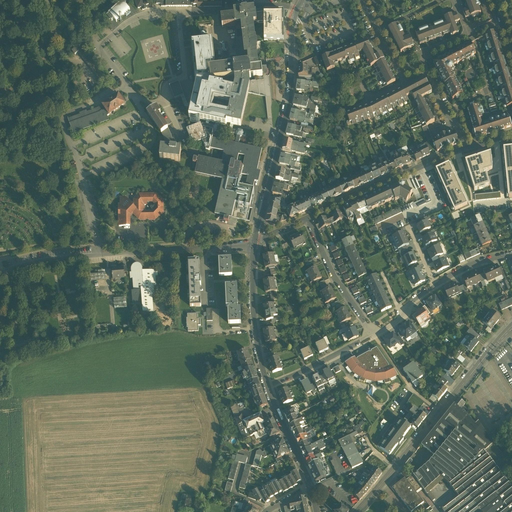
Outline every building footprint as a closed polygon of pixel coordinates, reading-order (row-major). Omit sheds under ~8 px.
[(134,0),(138,9),(141,8),(145,6),(149,5),(147,0),(134,0)] [(463,11),(465,18),(467,17),(467,18),(471,16),(481,13),(478,5),(481,5),(478,0),(466,0),(467,1),(466,2),(468,9),(464,10),(464,11),(463,11)] [(113,19),(113,18),(116,22),(125,15),(126,16),(131,12),(129,11),(130,10),(122,2),(107,16),(108,17),(108,18),(109,20),(110,19),(111,21),(112,21),(113,20),(113,19)] [(234,40),(236,57),(237,61),(237,66),(234,66),(233,64),(229,65),(215,66),(208,67),(210,82),(213,82),(217,82),(217,81),(223,81),(232,80),(235,79),(235,83),(235,85),(231,104),(229,112),(227,123),(231,124),(233,124),(241,126),(249,88),(250,85),(250,82),(249,78),(258,77),(258,72),(257,68),(258,68),(258,63),(256,52),(257,52),(256,39),(255,39),(253,23),(257,23),(255,14),(254,14),(254,9),(247,10),(247,9),(242,10),(242,11),(234,12),(235,16),(221,18),(222,21),(221,21),(222,27),(236,25),(236,30),(239,29),(240,39),(237,39),(234,40)] [(264,23),(264,40),(284,40),(284,11),(264,11),(264,13),(264,23)] [(257,23),(264,23),(264,13),(255,14),(257,23)] [(456,13),(451,15),(454,22),(459,21),(459,20),(460,20),(457,13),(456,14),(456,13)] [(458,32),(454,22),(451,15),(444,17),(444,18),(445,21),(442,22),(434,25),(430,26),(435,39),(450,33),(450,34),(452,34),(453,36),(456,34),(456,32),(458,32)] [(401,52),(407,49),(403,40),(406,39),(404,36),(403,33),(402,33),(403,32),(400,27),(398,23),(390,27),(391,30),(390,31),(394,41),(396,40),(400,48),(399,49),(401,52)] [(420,44),(435,39),(430,26),(427,27),(419,30),(415,32),(420,44)] [(485,45),(486,48),(499,44),(495,31),(492,33),(488,35),(488,34),(485,36),(487,44),(485,45)] [(409,34),(404,36),(406,39),(403,40),(407,49),(411,48),(410,46),(413,45),(409,34)] [(226,126),(227,123),(229,112),(221,110),(212,108),(214,100),(223,102),(231,104),(235,85),(235,83),(235,79),(232,80),(232,82),(223,83),(223,81),(217,81),(217,82),(213,82),(210,82),(208,67),(215,66),(212,39),(191,41),(195,83),(197,82),(193,102),(191,109),(189,118),(191,118),(200,120),(206,121),(209,122),(226,126)] [(78,52),(85,61),(89,58),(76,41),(69,46),(72,50),(72,51),(75,55),(78,52)] [(367,41),(344,50),(330,55),(329,55),(322,58),(327,71),(332,69),(331,67),(334,66),(333,64),(335,63),(334,62),(337,61),(337,62),(342,60),(342,59),(345,58),(345,59),(347,59),(349,58),(350,60),(354,59),(353,56),(354,56),(355,58),(359,57),(358,53),(358,51),(360,50),(361,52),(363,51),(365,56),(366,55),(367,58),(366,58),(368,62),(369,61),(370,63),(369,64),(370,67),(371,67),(374,65),(375,69),(378,68),(379,69),(376,71),(378,74),(380,73),(381,75),(379,76),(381,80),(383,79),(384,80),(382,82),(384,85),(386,84),(387,86),(395,82),(381,54),(375,57),(367,41)] [(462,48),(455,51),(448,55),(449,55),(448,56),(447,55),(434,62),(441,76),(442,77),(441,77),(445,84),(448,91),(449,91),(449,92),(452,99),(455,98),(456,99),(461,97),(460,95),(463,94),(455,79),(451,70),(451,69),(452,68),(452,67),(452,66),(461,62),(476,54),(470,43),(463,47),(464,48),(463,48),(462,48)] [(503,56),(499,44),(486,48),(486,52),(489,51),(491,56),(488,57),(489,60),(503,56)] [(492,69),(493,72),(507,68),(503,56),(489,60),(490,64),(493,63),(495,68),(492,69)] [(89,67),(93,64),(89,58),(85,61),(89,67)] [(89,67),(102,83),(106,80),(94,63),(93,64),(89,67)] [(308,76),(308,71),(308,68),(298,68),(298,76),(299,76),(308,76)] [(496,81),(497,84),(510,80),(507,68),(493,72),(494,76),(497,75),(499,80),(496,81)] [(418,108),(419,109),(426,105),(423,99),(422,100),(421,98),(432,92),(424,78),(402,89),(406,97),(411,94),(415,101),(416,100),(417,102),(416,103),(418,108)] [(499,93),(500,96),(511,92),(511,85),(510,80),(497,84),(498,88),(501,87),(502,92),(499,93)] [(184,96),(179,82),(169,86),(175,99),(180,97),(184,96)] [(408,100),(406,97),(402,89),(397,92),(401,100),(403,100),(404,102),(407,100),(408,100)] [(402,103),(401,100),(397,92),(391,95),(396,103),(397,102),(399,105),(402,103)] [(509,106),(511,105),(511,92),(500,96),(501,100),(504,99),(507,107),(509,106)] [(103,106),(109,115),(125,105),(124,104),(122,101),(121,98),(120,97),(118,95),(107,103),(107,102),(105,104),(103,106)] [(397,106),(396,103),(391,95),(386,98),(390,106),(392,105),(393,107),(397,106)] [(188,108),(188,105),(187,105),(184,96),(180,97),(185,108),(188,108)] [(391,108),(390,106),(386,98),(380,101),(385,109),(386,108),(388,110),(391,108),(391,109),(391,108)] [(314,106),(310,105),(294,101),(293,106),(306,109),(310,110),(315,111),(314,110),(315,106),(314,106)] [(386,111),(385,109),(380,101),(375,103),(379,112),(381,111),(382,113),(386,111)] [(231,104),(223,102),(221,110),(229,112),(231,104)] [(381,114),(379,112),(375,103),(370,106),(373,115),(376,113),(377,116),(380,114),(381,114)] [(467,109),(471,121),(480,118),(482,118),(481,115),(484,114),(482,107),(479,108),(478,105),(475,106),(475,105),(474,105),(474,104),(470,105),(470,106),(469,106),(470,108),(467,109)] [(420,113),(421,114),(429,110),(426,105),(419,109),(415,110),(416,110),(417,114),(420,113)] [(107,117),(109,115),(103,106),(102,106),(99,108),(98,109),(86,113),(84,114),(84,113),(80,114),(80,115),(68,119),(73,133),(108,120),(107,117)] [(374,117),(373,115),(370,106),(364,108),(367,117),(369,116),(370,119),(373,117),(374,117)] [(161,134),(168,129),(158,115),(160,113),(156,107),(147,113),(161,134)] [(368,119),(367,117),(364,108),(358,110),(361,119),(363,118),(364,121),(368,120),(368,119)] [(362,122),(361,119),(358,110),(352,112),(355,121),(357,120),(358,123),(362,122)] [(422,118),(423,120),(432,116),(429,110),(421,114),(418,116),(420,119),(422,118)] [(292,111),(291,116),(305,119),(310,120),(311,116),(309,115),(292,111)] [(356,124),(355,121),(352,112),(346,115),(350,123),(352,123),(352,125),(356,124)] [(501,115),(502,118),(505,128),(511,127),(508,116),(505,117),(505,114),(501,115)] [(434,121),(432,116),(423,120),(421,121),(422,124),(425,123),(426,125),(427,125),(434,121)] [(499,130),(505,128),(502,118),(500,119),(499,116),(495,117),(496,120),(499,130)] [(493,132),(499,130),(496,120),(494,121),(493,118),(489,119),(490,122),(493,132)] [(484,135),(493,132),(490,122),(488,122),(488,121),(483,123),(483,124),(481,124),(484,135)] [(386,126),(389,132),(398,128),(395,122),(386,126)] [(476,138),(484,135),(481,124),(480,122),(472,124),(473,127),(472,127),(473,130),(472,131),(473,133),(473,134),(474,135),(475,135),(476,138)] [(196,142),(202,140),(207,138),(204,131),(202,127),(201,125),(201,123),(186,129),(191,141),(190,143),(195,145),(196,142)] [(201,125),(202,127),(203,127),(210,128),(213,129),(214,129),(214,131),(217,132),(219,130),(237,134),(237,136),(235,143),(239,144),(240,137),(241,137),(242,136),(245,136),(246,134),(243,133),(243,132),(238,131),(237,132),(232,131),(229,130),(222,128),(219,128),(219,126),(216,125),(215,127),(209,125),(206,125),(203,124),(201,125)] [(433,139),(427,125),(426,125),(422,127),(428,141),(433,139)] [(300,133),(303,134),(304,130),(300,129),(288,126),(287,130),(300,133)] [(336,127),(334,134),(343,136),(345,129),(336,127)] [(213,129),(210,128),(209,131),(206,130),(204,131),(207,138),(202,140),(206,150),(209,150),(210,148),(212,138),(213,135),(212,134),(213,129)] [(165,145),(165,149),(173,150),(173,144),(172,139),(170,134),(168,129),(161,134),(163,137),(164,141),(165,145)] [(435,147),(437,151),(446,147),(454,144),(454,143),(456,142),(457,144),(458,143),(457,139),(455,139),(455,137),(456,136),(454,132),(445,135),(445,133),(440,135),(441,136),(432,140),(434,145),(435,144),(436,147),(435,147)] [(235,143),(212,138),(210,148),(224,151),(221,162),(200,158),(199,163),(201,163),(200,165),(199,164),(197,172),(225,179),(217,214),(232,217),(235,203),(239,185),(241,175),(245,176),(247,176),(248,176),(247,180),(255,181),(257,171),(262,149),(239,144),(235,143)] [(426,147),(428,152),(432,150),(429,142),(424,144),(425,147),(426,147)] [(418,148),(419,150),(422,158),(430,154),(428,152),(426,147),(425,147),(422,148),(422,146),(418,148)] [(405,151),(407,151),(405,147),(397,150),(399,155),(406,153),(405,151)] [(181,151),(173,150),(165,149),(161,148),(160,159),(164,159),(163,160),(180,162),(181,151)] [(389,154),(391,158),(399,155),(397,150),(389,154)] [(419,150),(416,152),(413,153),(414,155),(416,160),(422,158),(419,150)] [(406,153),(399,155),(404,166),(411,163),(408,157),(406,152),(406,153)] [(492,169),(491,153),(477,157),(477,158),(476,158),(476,157),(465,161),(474,190),(479,188),(478,187),(485,185),(485,186),(489,185),(486,174),(484,174),(484,172),(492,169)] [(281,155),(280,160),(294,163),(296,163),(297,159),(291,157),(281,155)] [(399,155),(391,158),(392,161),(396,169),(404,166),(399,155)] [(199,163),(200,158),(199,157),(198,159),(197,159),(197,162),(195,169),(196,169),(195,174),(223,180),(215,215),(219,216),(219,217),(226,219),(229,219),(229,218),(232,219),(232,217),(217,214),(225,179),(197,172),(199,164),(200,165),(201,163),(199,163)] [(381,176),(386,174),(382,165),(380,166),(377,160),(374,162),(376,165),(381,176)] [(396,169),(392,161),(389,162),(387,163),(391,172),(396,169)] [(75,163),(68,165),(70,174),(77,172),(75,163)] [(391,172),(387,163),(384,164),(382,165),(386,174),(391,172)] [(451,203),(452,207),(453,206),(455,210),(467,204),(463,196),(461,192),(462,192),(454,176),(452,172),(453,172),(449,163),(436,169),(438,172),(437,173),(439,176),(442,182),(442,183),(443,186),(444,186),(447,193),(446,193),(448,197),(449,196),(451,203)] [(374,180),(381,176),(376,165),(372,167),(372,169),(369,170),(370,171),(374,180)] [(367,183),(374,180),(370,171),(365,173),(363,174),(367,183)] [(289,179),(290,177),(277,174),(276,179),(291,183),(292,180),(289,179)] [(363,174),(362,175),(357,177),(361,185),(367,183),(363,174)] [(355,188),(361,185),(357,177),(352,179),(351,180),(355,188)] [(245,187),(253,189),(253,188),(255,181),(247,180),(245,187)] [(349,191),(355,188),(351,180),(349,180),(345,183),(349,191)] [(342,194),(349,191),(345,183),(340,185),(339,185),(342,194)] [(397,187),(391,190),(394,197),(395,199),(399,197),(399,198),(400,199),(403,201),(403,199),(407,201),(409,198),(409,199),(411,197),(410,196),(412,192),(404,187),(405,186),(401,184),(399,187),(397,188),(397,187)] [(245,187),(239,185),(235,203),(250,206),(252,196),(254,196),(254,189),(253,188),(253,189),(245,187)] [(336,197),(342,194),(339,185),(337,186),(332,188),(336,197)] [(330,199),(336,197),(332,188),(328,190),(326,191),(330,199)] [(391,199),(394,197),(391,190),(390,188),(386,189),(387,190),(381,193),(380,192),(377,194),(381,203),(384,202),(385,203),(392,200),(391,199)] [(324,202),(330,199),(326,191),(325,192),(320,194),(324,202)] [(133,206),(136,209),(132,213),(139,220),(156,219),(163,212),(163,202),(156,205),(156,206),(154,206),(151,209),(154,211),(153,212),(148,212),(146,212),(143,212),(142,212),(142,209),(143,209),(143,205),(146,205),(146,202),(148,202),(153,202),(155,194),(139,195),(134,200),(134,202),(135,203),(133,204),(132,204),(133,206)] [(163,202),(155,194),(153,202),(156,205),(163,202)] [(317,205),(324,202),(320,194),(316,196),(314,197),(317,205)] [(378,205),(381,203),(377,194),(373,195),(374,196),(368,199),(367,198),(364,200),(367,208),(368,209),(371,208),(372,209),(379,206),(378,205)] [(128,217),(132,213),(136,209),(133,206),(132,204),(125,197),(120,197),(120,204),(119,204),(119,210),(116,210),(116,213),(117,213),(117,215),(119,215),(119,226),(126,226),(130,226),(130,218),(128,217)] [(311,208),(317,205),(314,197),(307,200),(311,208)] [(305,211),(311,208),(307,200),(301,202),(305,211)] [(367,208),(364,200),(363,200),(356,203),(359,211),(367,208)] [(299,213),(305,211),(301,202),(295,205),(299,213)] [(356,213),(359,211),(356,203),(350,206),(355,217),(357,222),(361,221),(358,216),(358,213),(357,213),(356,214),(356,213)] [(270,204),(268,210),(277,212),(278,208),(281,209),(282,207),(270,204)] [(294,216),(299,213),(295,205),(287,209),(288,211),(287,211),(290,218),(294,216)] [(348,220),(355,217),(350,206),(343,209),(344,211),(347,217),(348,220)] [(268,210),(267,216),(279,219),(279,218),(280,216),(277,215),(277,212),(268,210)] [(339,220),(347,217),(344,211),(341,212),(340,210),(336,212),(339,220)] [(334,223),(339,220),(336,212),(332,214),(333,216),(330,218),(331,221),(333,220),(334,223)] [(471,220),(474,226),(483,222),(480,216),(471,220)] [(329,222),(331,221),(330,218),(327,219),(326,217),(321,219),(325,227),(330,224),(329,222)] [(321,228),(325,227),(321,219),(317,221),(318,223),(315,224),(317,227),(318,227),(319,229),(321,228)] [(420,233),(430,229),(427,221),(423,223),(417,226),(420,233)] [(474,226),(476,233),(485,229),(483,222),(474,226)] [(476,233),(479,239),(488,235),(485,229),(476,233)] [(398,234),(392,237),(389,238),(395,251),(398,250),(406,246),(409,245),(405,235),(403,232),(398,234)] [(301,233),(295,236),(299,245),(302,243),(305,242),(301,233)] [(433,234),(428,236),(422,239),(426,246),(437,241),(433,234)] [(491,242),(488,235),(479,239),(482,246),(491,242)] [(296,246),(299,245),(295,236),(289,239),(293,247),(296,246)] [(342,242),(345,249),(353,246),(352,243),(350,238),(342,242)] [(491,242),(482,246),(485,251),(494,247),(491,242)] [(345,249),(349,257),(356,253),(353,246),(345,249)] [(440,250),(439,247),(433,249),(428,252),(432,259),(437,257),(442,254),(440,250)] [(402,258),(404,257),(410,254),(407,249),(399,252),(402,258)] [(263,256),(264,262),(274,260),(273,256),(275,256),(274,253),(263,256)] [(349,257),(352,264),(360,260),(356,253),(349,257)] [(410,254),(404,257),(406,263),(405,263),(406,267),(417,262),(413,253),(410,254)] [(220,258),(221,276),(232,275),(231,258),(220,258)] [(188,261),(188,264),(188,272),(189,272),(189,278),(189,286),(190,292),(189,292),(190,300),(190,307),(201,306),(201,299),(199,299),(199,295),(198,295),(198,292),(199,292),(198,286),(200,285),(201,285),(201,278),(200,278),(198,278),(198,271),(197,271),(197,268),(197,264),(198,264),(199,264),(199,260),(188,261)] [(354,268),(355,271),(363,268),(360,260),(352,264),(354,268)] [(437,272),(448,267),(445,260),(440,262),(434,265),(437,272)] [(141,270),(142,268),(142,266),(140,265),(139,264),(137,263),(135,264),(133,265),(132,266),(131,268),(131,270),(131,273),(135,273),(135,278),(133,278),(133,279),(134,291),(131,291),(132,304),(137,304),(136,301),(142,301),(152,300),(152,294),(154,294),(153,284),(156,284),(155,274),(157,274),(157,270),(142,271),(141,270)] [(497,265),(490,268),(483,271),(484,273),(486,279),(487,281),(494,278),(497,276),(498,277),(502,275),(501,274),(498,268),(497,265)] [(113,274),(113,279),(124,278),(124,273),(124,267),(123,267),(120,267),(120,268),(118,268),(117,268),(116,268),(116,267),(111,267),(111,268),(111,273),(112,272),(114,272),(114,274),(113,274)] [(308,273),(310,277),(318,273),(316,267),(307,271),(308,273)] [(366,275),(363,268),(355,271),(359,279),(366,275)] [(415,285),(425,281),(419,268),(416,270),(410,273),(414,281),(415,285)] [(321,279),(318,273),(310,277),(311,280),(312,282),(321,279)] [(477,273),(470,276),(463,279),(465,284),(467,288),(470,287),(470,286),(474,285),(481,282),(478,276),(477,273)] [(484,273),(481,274),(478,276),(481,282),(484,280),(486,279),(484,273)] [(366,279),(369,285),(379,280),(376,275),(366,279)] [(264,280),(265,287),(274,285),(274,281),(275,281),(275,278),(264,280)] [(379,280),(369,285),(371,290),(381,286),(379,280)] [(446,294),(448,298),(455,295),(459,293),(460,293),(457,288),(455,283),(444,288),(446,294)] [(229,309),(230,324),(241,323),(241,308),(238,308),(238,306),(237,285),(227,286),(228,307),(229,307),(230,309),(229,309)] [(275,289),(274,285),(265,287),(266,293),(277,291),(277,288),(275,289)] [(381,286),(371,290),(374,296),(384,291),(381,286)] [(323,294),(324,297),(333,293),(331,288),(322,292),(323,294)] [(384,291),(374,296),(376,301),(386,297),(384,291)] [(336,299),(333,293),(324,297),(326,301),(327,303),(336,299)] [(386,297),(376,301),(379,307),(389,302),(386,297)] [(433,311),(435,309),(436,310),(438,308),(441,306),(435,297),(432,299),(431,298),(429,300),(426,302),(429,306),(433,311)] [(114,299),(115,309),(127,308),(126,298),(114,299)] [(152,300),(142,301),(143,312),(153,312),(152,300)] [(389,302),(379,307),(381,312),(391,308),(389,302)] [(421,308),(422,310),(426,316),(430,313),(426,308),(425,306),(421,308)] [(338,315),(339,318),(348,314),(345,308),(337,312),(338,315)] [(273,316),(275,316),(275,313),(277,313),(278,313),(277,309),(274,310),(265,311),(266,318),(273,316)] [(430,321),(426,316),(422,310),(420,311),(419,311),(417,313),(413,316),(420,326),(424,323),(425,324),(430,321)] [(491,314),(488,317),(486,321),(485,320),(483,323),(488,327),(491,329),(496,323),(501,317),(492,311),(490,314),(491,314)] [(186,318),(187,323),(200,322),(200,319),(198,319),(198,314),(187,314),(187,318),(186,318)] [(350,320),(348,314),(339,318),(341,321),(342,324),(350,320)] [(201,326),(200,322),(187,323),(187,328),(188,328),(188,332),(198,331),(198,326),(201,326)] [(399,330),(401,332),(404,337),(406,340),(410,337),(412,339),(417,335),(416,333),(410,325),(409,323),(406,325),(402,328),(399,330)] [(263,330),(264,336),(274,335),(273,331),(275,331),(275,328),(263,330)] [(349,341),(358,337),(356,332),(356,333),(354,329),(345,333),(347,337),(348,341),(349,341)] [(475,337),(477,339),(479,336),(470,329),(467,333),(470,335),(474,338),(475,337)] [(393,334),(384,340),(389,348),(390,348),(390,349),(393,347),(399,343),(396,339),(393,334)] [(470,338),(467,341),(475,347),(479,342),(476,340),(474,338),(470,335),(468,337),(470,338)] [(399,336),(396,339),(399,343),(401,346),(404,344),(401,339),(399,336)] [(316,344),(320,353),(328,349),(327,346),(324,341),(316,344)] [(462,345),(463,346),(468,349),(471,352),(475,347),(467,341),(465,344),(463,343),(462,345)] [(309,348),(300,352),(301,354),(304,360),(313,356),(309,348)] [(357,358),(356,359),(360,364),(367,369),(375,371),(384,370),(390,367),(389,366),(377,348),(371,351),(370,352),(369,352),(357,358)] [(243,370),(243,371),(253,367),(247,350),(237,354),(242,367),(243,370)] [(462,363),(465,359),(460,355),(457,359),(462,363)] [(271,368),(272,373),(282,370),(278,357),(268,360),(270,365),(270,366),(270,368),(271,368)] [(392,366),(390,367),(384,370),(375,371),(367,369),(360,364),(356,359),(354,357),(345,362),(345,363),(346,362),(353,371),(352,372),(353,372),(360,377),(359,380),(364,382),(366,379),(374,381),(375,381),(384,380),(385,384),(390,382),(389,379),(397,375),(398,376),(398,375),(392,366)] [(451,362),(448,365),(456,371),(460,366),(457,364),(455,363),(451,359),(449,361),(451,362)] [(413,363),(403,370),(406,373),(406,372),(408,375),(407,376),(409,379),(410,378),(412,380),(411,381),(413,383),(417,380),(422,376),(413,363)] [(452,376),(456,371),(448,365),(446,368),(444,367),(443,369),(447,372),(449,374),(452,376)] [(246,379),(247,382),(257,378),(254,370),(244,374),(241,375),(243,380),(246,379)] [(328,382),(329,383),(335,380),(330,370),(326,371),(324,372),(324,374),(328,382)] [(312,377),(318,388),(323,386),(323,385),(319,377),(318,375),(312,377)] [(443,387),(448,381),(444,378),(442,377),(438,382),(441,385),(443,387)] [(250,390),(251,390),(260,386),(257,378),(247,382),(250,390)] [(307,394),(312,391),(310,386),(307,380),(302,383),(307,394)] [(225,384),(228,390),(236,386),(234,381),(225,384)] [(434,389),(436,391),(443,396),(447,390),(443,387),(441,385),(438,388),(435,386),(434,389)] [(251,390),(255,400),(264,397),(260,386),(251,390)] [(281,400),(283,405),(292,401),(288,389),(279,392),(280,397),(281,400)] [(438,401),(443,396),(436,391),(432,396),(436,399),(438,401)] [(267,405),(264,397),(255,400),(256,404),(258,409),(267,405)] [(454,404),(461,410),(462,408),(465,404),(458,399),(454,404)] [(423,489),(424,491),(428,488),(440,477),(444,480),(448,484),(458,497),(443,508),(442,509),(442,511),(481,511),(486,508),(488,511),(511,511),(511,488),(501,474),(490,459),(483,452),(493,443),(478,422),(475,425),(471,420),(467,415),(466,414),(461,410),(454,404),(421,444),(435,455),(429,463),(414,476),(413,475),(412,475),(422,488),(423,489)] [(230,407),(234,418),(240,415),(235,405),(230,407)] [(410,413),(411,414),(414,416),(422,422),(426,417),(426,416),(423,414),(414,407),(412,409),(410,413)] [(284,414),(287,420),(295,416),(296,416),(294,413),(295,412),(293,410),(293,409),(291,410),(284,414)] [(234,418),(238,426),(244,423),(245,423),(242,415),(240,415),(234,418)] [(245,423),(244,423),(247,430),(255,426),(260,424),(264,423),(260,415),(245,423)] [(290,427),(300,421),(299,418),(297,419),(295,416),(287,420),(290,427)] [(422,422),(414,416),(413,417),(414,417),(413,418),(415,419),(412,423),(418,427),(422,422)] [(266,429),(266,430),(266,429),(276,425),(273,418),(269,420),(268,418),(264,420),(266,426),(267,429),(266,429)] [(377,446),(380,448),(402,420),(399,418),(393,426),(391,425),(382,437),(383,438),(377,446)] [(378,427),(382,430),(388,422),(384,419),(378,427)] [(290,427),(293,433),(302,428),(300,427),(300,425),(304,423),(302,420),(300,421),(290,427)] [(402,420),(380,448),(389,455),(398,444),(399,445),(404,439),(402,438),(411,427),(402,420)] [(250,437),(247,430),(244,423),(238,426),(243,440),(250,437)] [(263,431),(260,424),(255,426),(258,433),(263,431)] [(276,425),(266,429),(268,435),(270,438),(273,437),(277,435),(280,433),(276,425)] [(305,434),(306,434),(305,432),(304,432),(305,433),(302,434),(301,431),(302,430),(302,428),(293,433),(296,440),(305,434)] [(260,438),(268,435),(266,429),(266,430),(265,430),(263,431),(258,433),(260,438)] [(296,440),(298,446),(306,442),(305,439),(307,437),(305,434),(296,440)] [(353,444),(350,439),(349,436),(338,442),(342,450),(352,444),(353,444)] [(277,459),(281,457),(285,456),(285,455),(289,453),(283,440),(271,445),(277,459)] [(301,452),(311,447),(310,445),(308,446),(306,442),(298,446),(301,452)] [(301,452),(305,460),(313,455),(311,452),(318,448),(320,451),(325,449),(324,447),(321,442),(315,445),(311,447),(301,452)] [(511,465),(493,443),(483,452),(490,459),(501,474),(511,465)] [(357,454),(352,444),(342,450),(347,459),(357,454)] [(362,464),(357,454),(347,459),(352,469),(362,464)] [(239,462),(246,464),(247,458),(237,455),(236,456),(235,461),(239,462)] [(258,468),(261,456),(256,455),(252,466),(258,468)] [(308,466),(316,462),(315,459),(314,458),(313,455),(305,460),(308,466)] [(404,465),(407,468),(413,461),(412,460),(410,458),(405,464),(404,465)] [(228,479),(234,481),(239,462),(235,461),(233,461),(228,479)] [(308,466),(311,472),(321,467),(319,461),(316,462),(308,466)] [(372,472),(370,474),(378,480),(382,474),(371,466),(368,469),(372,472)] [(324,473),(321,467),(311,472),(314,479),(324,473)] [(291,474),(292,475),(296,483),(297,482),(298,482),(301,481),(298,473),(297,470),(291,474)] [(374,485),(378,480),(370,474),(367,471),(365,474),(370,477),(367,480),(374,485)] [(326,477),(324,473),(314,479),(315,482),(326,477)] [(292,475),(287,478),(292,487),(293,486),(295,487),(297,485),(296,483),(292,475)] [(416,493),(422,488),(412,475),(406,480),(405,478),(392,488),(393,489),(410,511),(411,511),(423,503),(417,494),(416,493)] [(359,481),(363,484),(367,480),(363,476),(361,479),(359,481)] [(428,488),(431,491),(444,480),(440,477),(428,488)] [(287,478),(282,481),(287,490),(289,489),(290,489),(293,488),(292,487),(287,478)] [(374,485),(367,480),(363,484),(370,489),(374,485)] [(277,481),(272,484),(277,493),(278,492),(280,493),(282,491),(278,483),(277,481)] [(282,481),(278,483),(282,491),(283,492),(284,491),(285,492),(288,491),(287,490),(282,481)] [(225,491),(230,493),(233,484),(227,482),(225,491)] [(272,484),(268,487),(273,497),(278,494),(277,493),(272,484)] [(366,494),(370,489),(363,484),(362,487),(360,489),(366,494)] [(263,489),(264,491),(269,499),(273,497),(268,487),(263,489)] [(359,501),(366,494),(360,489),(358,491),(356,490),(354,492),(356,494),(354,496),(359,501)] [(257,500),(258,502),(263,500),(259,493),(257,490),(252,492),(253,494),(253,495),(250,494),(248,498),(255,501),(257,500)] [(269,501),(269,499),(264,491),(259,493),(263,500),(265,503),(269,501)] [(430,492),(427,495),(433,502),(436,500),(430,492)] [(308,511),(306,500),(305,500),(305,498),(300,499),(300,500),(294,502),(294,503),(289,504),(289,506),(290,510),(293,509),(294,511),(296,510),(296,511),(308,511)]
